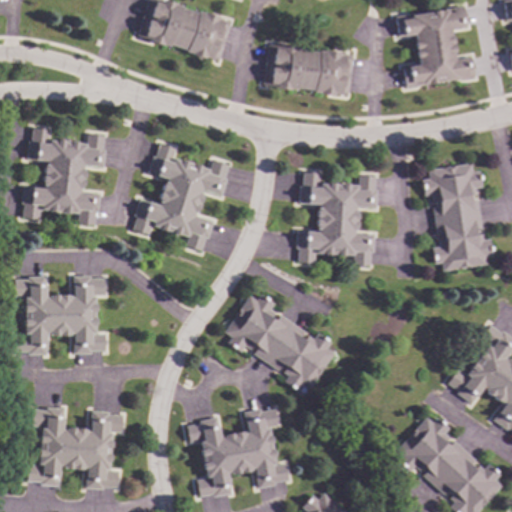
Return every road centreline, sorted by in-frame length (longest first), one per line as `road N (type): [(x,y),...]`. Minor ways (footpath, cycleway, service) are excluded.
road 1 (residential): [(511,114),(444,130),(352,136),(227,123),(90,85)]
road 2 (residential): [(267,130),(259,197),(222,280),(164,374),(151,438),(164,511)]
